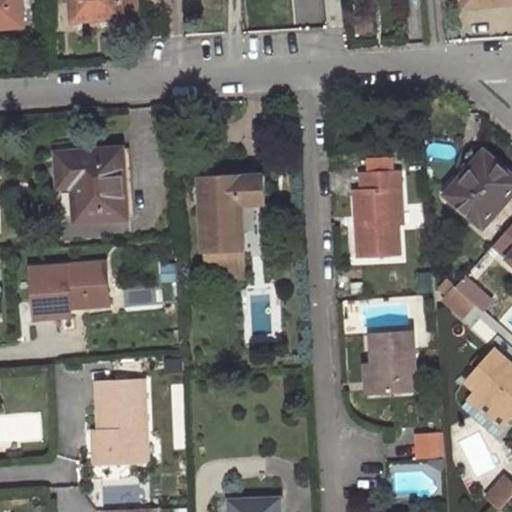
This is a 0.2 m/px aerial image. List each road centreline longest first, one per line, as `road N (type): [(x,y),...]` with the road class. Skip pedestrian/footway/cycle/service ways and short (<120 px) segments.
road 1 (residential): [(331,511),(312,70)]
road 2 (residential): [(0,94),(312,70)]
road 3 (residential): [(312,70),(482,59)]
